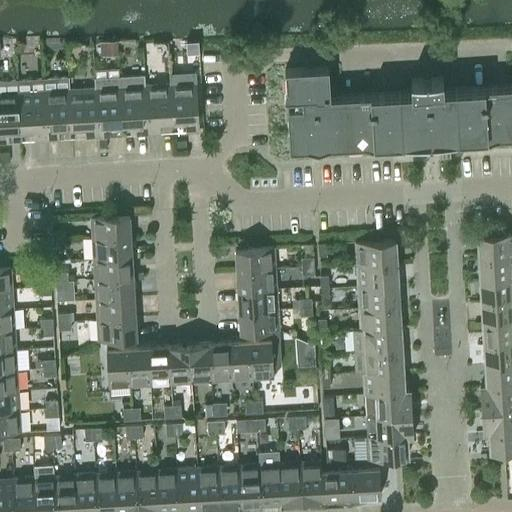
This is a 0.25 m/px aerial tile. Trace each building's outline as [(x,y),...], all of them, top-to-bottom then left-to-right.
[(116,40),(102,41),(102,49),(117,49),(116,40)] [(329,145),(346,144),(363,143),(374,146),(385,142),(420,140),(431,142),(441,139),(476,136),(487,139),(498,135),(511,134),(511,83),(444,88),(443,76),(431,77),(423,77),(411,78),(411,90),(330,95),(328,65),(285,68),(286,85),(283,97),(287,97),(287,101),(287,105),(290,148),(307,147),(318,149),(329,145)] [(148,132),(145,83),(144,73),(140,74),(136,74),(134,74),(124,75),(119,75),(122,123),(135,122),(135,123),(135,127),(135,133),(137,133),(137,132),(147,131),(147,132),(148,132)] [(94,76),(95,86),(98,135),(99,135),(98,134),(109,134),(109,135),(110,134),(110,128),(109,125),(110,125),(110,124),(122,123),(119,75),(115,75),(105,76),(102,76),(98,76),(94,76)] [(174,81),(170,82),(172,120),(185,119),(185,120),(186,124),(185,124),(186,130),(187,130),(187,129),(198,128),(198,129),(199,129),(196,80),(191,80),(191,81),(187,81),(184,81),(185,81),(180,81),(174,82),(174,81)] [(172,120),(170,82),(166,82),(156,83),(156,82),(153,83),(149,83),(145,83),(148,132),(149,132),(149,131),(159,131),(159,132),(161,131),(160,125),(160,122),(160,121),(172,120)] [(97,135),(98,135),(95,86),(90,86),(90,87),(86,87),(84,87),(74,88),(74,87),(69,88),(72,126),(84,125),(85,126),(85,130),(85,136),(87,136),(87,135),(97,134),(97,135)] [(59,127),(72,126),(69,88),(65,88),(55,89),(52,89),(48,89),(44,89),(47,138),(48,138),(48,137),(58,137),(58,138),(59,138),(59,131),(59,128),(59,127)] [(46,138),(47,138),(44,89),(39,89),(39,90),(35,90),(33,90),(23,91),(23,90),(19,91),(21,129),(34,128),(34,129),(34,133),(34,139),(36,139),(36,138),(46,137),(46,138)] [(8,130),(21,129),(19,91),(14,91),(9,92),(4,92),(2,92),(0,92),(0,140),(7,140),(7,141),(9,141),(9,134),(8,134),(8,131),(8,130)] [(92,235),(92,236),(130,234),(129,212),(91,215),(91,218),(92,235)] [(53,230),(53,238),(66,238),(65,229),(53,230)] [(479,254),(479,255),(511,253),(511,230),(478,233),(478,235),(479,254)] [(132,254),(130,234),(92,236),(92,238),(93,255),(93,257),(132,254)] [(66,246),(66,238),(53,238),(54,247),(66,246)] [(357,261),(357,263),(396,260),(396,259),(395,259),(394,240),(395,240),(395,238),(356,240),(356,242),(357,261)] [(326,254),(326,242),(318,242),(318,255),(326,254)] [(237,269),(275,266),(275,265),(274,248),(274,245),(235,247),(237,269)] [(511,253),(479,255),(479,257),(481,276),(480,276),(480,277),(511,275),(511,253)] [(133,275),(132,254),(93,257),(93,258),(94,258),(95,275),(94,275),(94,277),(133,275)] [(301,256),(301,264),(314,264),(313,255),(301,256)] [(396,262),(396,260),(357,263),(357,264),(359,283),(358,283),(358,284),(397,282),(397,281),(396,262)] [(314,272),(314,264),(301,264),(302,273),(314,272)] [(0,287),(12,287),(12,285),(11,268),(11,265),(0,265),(0,287)] [(237,269),(238,289),(276,287),(276,285),(275,268),(275,266),(237,269)] [(55,271),(55,279),(68,278),(68,270),(55,271)] [(320,274),(320,286),(328,286),(328,273),(320,274)] [(134,295),(133,275),(94,277),(95,279),(96,296),(96,297),(134,295)] [(511,275),(480,277),(480,278),(481,278),(482,297),(481,297),(482,299),(511,296),(511,275)] [(38,276),(38,285),(51,284),(50,276),(38,276)] [(69,287),(68,278),(55,279),(56,288),(69,287)] [(397,283),(397,282),(358,284),(358,285),(359,285),(360,304),(359,304),(360,306),(399,303),(398,302),(397,283)] [(51,293),(51,284),(38,285),(38,293),(51,293)] [(329,298),(328,286),(320,286),(321,299),(329,298)] [(12,287),(0,287),(0,307),(13,307),(13,305),(12,288),(12,287)] [(276,287),(238,289),(239,309),(277,307),(277,305),(276,288),(276,287)] [(135,316),(134,295),(96,297),(96,299),(97,316),(97,318),(135,316)] [(299,297),(299,306),(312,305),(311,296),(299,297)] [(511,296),(482,299),(482,300),(483,319),(483,320),(511,318),(511,296)] [(399,305),(399,303),(360,306),(360,307),(361,326),(361,327),(400,325),(400,324),(399,324),(398,305),(399,305)] [(313,313),(312,305),(299,306),(300,314),(313,313)] [(13,307),(0,307),(0,328),(14,327),(14,326),(13,309),(13,307)] [(240,331),(258,330),(279,329),(279,326),(278,326),(277,309),(278,309),(277,307),(239,309),(240,331)] [(57,311),(58,320),(71,319),(70,311),(57,311)] [(40,317),(40,326),(53,325),(53,316),(40,317)] [(98,339),(106,339),(118,338),(137,337),(135,316),(97,318),(97,319),(98,336),(98,339)] [(318,317),(319,329),(327,329),(326,316),(318,317)] [(484,340),(484,342),(511,339),(511,318),(483,320),(483,321),(484,340)] [(71,328),(71,319),(58,320),(58,328),(71,328)] [(53,325),(40,326),(41,334),(53,333),(53,325)] [(400,325),(361,327),(353,328),(354,349),(401,346),(401,345),(399,326),(400,326),(400,325)] [(14,327),(0,328),(0,348),(16,348),(15,346),(14,329),(14,327)] [(259,338),(250,339),(252,377),(258,377),(258,376),(271,376),(274,376),(273,366),(277,366),(281,361),(279,329),(258,330),(259,338)] [(327,342),(327,329),(319,329),(319,342),(327,342)] [(124,385),(130,384),(128,346),(119,346),(118,338),(106,339),(106,347),(108,386),(111,385),(124,384),(124,385)] [(252,377),(250,339),(229,340),(232,378),(233,378),(250,377),(252,377)] [(511,339),(484,342),(484,343),(485,343),(486,362),(485,362),(485,363),(511,361),(511,339)] [(210,341),(209,341),(211,379),(213,379),(230,378),(232,378),(229,340),(210,341)] [(211,379),(209,341),(189,342),(191,381),(193,381),(193,380),(210,379),(210,380),(211,379)] [(189,342),(168,343),(171,382),(172,382),(172,381),(189,380),(189,381),(191,381),(189,342)] [(171,382),(168,343),(167,343),(148,345),(150,383),(152,383),(169,382),(171,382)] [(148,345),(128,346),(130,384),(132,384),(149,383),(150,383),(148,345)] [(401,348),(401,346),(354,349),(356,371),(363,370),(402,368),(402,367),(401,348)] [(16,348),(0,348),(0,368),(17,368),(17,366),(16,366),(15,349),(16,349),(16,348)] [(42,358),(43,366),(55,366),(55,357),(42,358)] [(320,360),(321,373),(329,372),(328,360),(320,360)] [(480,384),(480,385),(511,383),(511,361),(485,363),(485,364),(486,364),(487,383),(480,384)] [(56,374),(55,366),(43,366),(43,375),(56,374)] [(0,389),(18,388),(18,387),(17,370),(17,368),(0,368),(0,389)] [(365,391),(365,392),(411,389),(410,388),(403,388),(402,369),(402,368),(363,370),(363,372),(364,372),(365,391)] [(330,385),(329,372),(321,373),(322,385),(330,385)] [(511,383),(480,385),(480,386),(481,400),(481,403),(482,407),(511,404),(511,383)] [(0,409),(19,409),(19,407),(18,390),(18,388),(0,389),(0,409)] [(411,389),(365,392),(365,393),(366,412),(366,413),(411,411),(411,407),(412,407),(411,405),(410,390),(411,390),(411,389)] [(323,394),(324,416),(336,415),(340,415),(339,393),(323,394)] [(45,399),(45,407),(58,406),(57,398),(45,399)] [(246,412),(254,412),(253,399),(245,399),(246,412)] [(262,399),(253,399),(254,412),(263,411),(262,399)] [(205,414),(213,414),(213,401),(204,402),(205,414)] [(221,401),(213,401),(213,414),(222,413),(221,401)] [(180,403),(172,404),(173,416),(181,416),(180,403)] [(164,417),(173,416),(172,404),(164,404),(164,417)] [(482,427),(482,428),(511,426),(511,404),(482,407),(482,410),(481,410),(481,413),(482,413),(483,427),(482,427)] [(58,415),(58,406),(45,407),(46,416),(58,415)] [(123,419),(132,419),(131,406),(123,407),(123,419)] [(140,406),(131,406),(132,419),(140,418),(140,406)] [(19,409),(0,409),(0,431),(20,430),(20,427),(19,410),(19,409)] [(412,414),(411,411),(366,413),(366,415),(367,434),(367,435),(413,432),(413,431),(412,417),(412,414)] [(289,427),(297,427),(296,414),(288,415),(289,427)] [(305,414),(296,414),(297,427),(306,426),(305,414)] [(337,436),(336,415),(324,416),(325,437),(337,436)] [(248,430),(257,429),(256,416),(247,417),(248,430)] [(264,416),(256,416),(257,429),(265,429),(264,416)] [(223,418),(215,419),(216,431),(224,431),(223,418)] [(207,432),(216,431),(215,419),(207,419),(207,432)] [(167,434),(175,434),(174,421),(166,422),(167,434)] [(183,421),(174,421),(175,434),(183,433),(183,421)] [(142,423),(134,424),(134,436),(143,436),(142,423)] [(126,437),(134,436),(134,424),(125,424),(126,437)] [(101,425),(93,426),(94,439),(102,438),(101,425)] [(93,426),(84,426),(85,439),(94,439),(93,426)] [(511,426),(482,428),(482,429),(490,429),(491,448),(490,448),(491,451),(511,449),(511,426)] [(413,432),(367,435),(367,436),(368,436),(369,455),(368,455),(368,458),(408,455),(407,453),(406,434),(413,434),(413,432)] [(60,433),(52,434),(53,446),(61,446),(60,433)] [(52,434),(44,434),(44,447),(53,446),(52,434)] [(20,435),(11,436),(12,448),(20,448),(20,435)] [(11,436),(3,436),(3,449),(12,448),(11,436)] [(326,460),(334,460),(334,447),(326,447),(326,460)] [(302,498),(322,497),(320,458),(318,458),(318,459),(301,460),(301,459),(300,460),(302,498)] [(323,497),(351,495),(349,467),(322,469),(321,458),(320,458),(322,497),(323,497)] [(281,499),(302,498),(300,460),(298,460),(281,461),(279,461),(281,499)] [(260,462),(259,462),(261,500),(280,499),(281,499),(279,461),(277,461),(260,462)] [(240,501),(261,500),(259,462),(257,462),(240,463),(238,463),(240,501)] [(220,503),(240,501),(238,463),(237,463),(237,464),(220,465),(220,464),(217,464),(220,503)] [(199,504),(220,503),(217,464),(216,465),(199,466),(197,466),(199,504)] [(179,505),(199,504),(197,466),(195,466),(178,467),(177,467),(179,505)] [(379,466),(349,467),(351,495),(381,493),(379,466)] [(160,506),(179,505),(177,467),(175,467),(158,468),(156,468),(159,506),(160,506)] [(138,508),(159,506),(156,468),(155,468),(138,469),(136,469),(138,508)] [(118,509),(138,508),(136,469),(134,469),(134,470),(117,471),(117,470),(116,470),(118,509)] [(117,509),(118,509),(116,470),(114,471),(97,472),(95,472),(98,510),(117,509)] [(77,511),(98,510),(95,472),(94,472),(77,473),(75,473),(77,511)] [(56,511),(62,511),(77,511),(75,473),(73,473),(56,474),(55,474),(56,511)] [(36,511),(56,511),(55,474),(52,474),(52,475),(35,476),(35,475),(34,475),(36,511)] [(15,511),(36,511),(34,475),(32,475),(32,476),(15,477),(15,476),(13,477),(15,511)] [(0,511),(15,511),(13,477),(12,477),(0,477),(0,511)]
